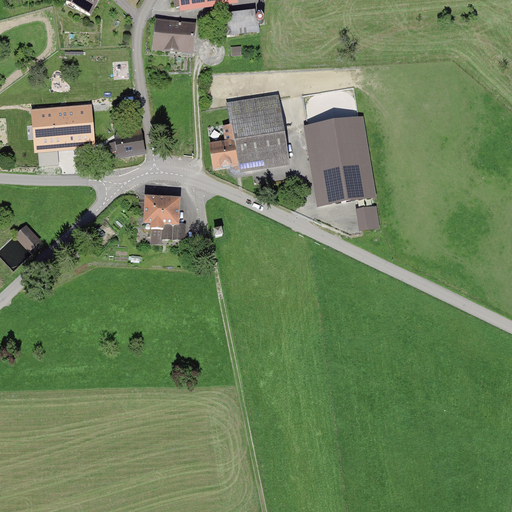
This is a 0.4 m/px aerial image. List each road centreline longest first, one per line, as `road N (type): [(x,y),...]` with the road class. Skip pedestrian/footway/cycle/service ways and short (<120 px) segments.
road 1 (unclassified): [(155,173),(272,207),(511,326)]
road 2 (track): [(201,181),(265,511)]
road 3 (unclassified): [(155,173),(138,58),(153,0)]
road 4 (unclassified): [(0,300),(117,191)]
